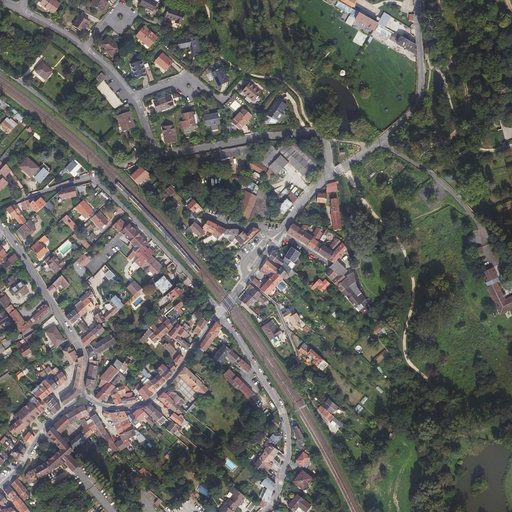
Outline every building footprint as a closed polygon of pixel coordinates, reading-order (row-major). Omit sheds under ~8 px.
[(60,4),(54,0),(43,0),(41,3),(54,12),(60,4)] [(93,0),(95,1),(93,5),(103,9),(106,0),(93,0)] [(157,2),(152,0),(140,0),(139,4),(153,10),(157,2)] [(348,14),(354,17),(354,18),(372,28),(378,19),(375,17),(374,20),(348,5),(349,3),(343,0),(339,0),(338,0),(335,0),(334,3),(348,11),(349,9),(350,10),(348,14)] [(170,8),(167,17),(171,19),(172,17),(175,10),(170,8)] [(175,10),(172,17),(171,19),(177,21),(176,23),(182,26),(186,15),(175,10)] [(89,21),(80,14),(73,24),(82,31),(89,21)] [(374,29),(417,54),(416,44),(394,31),(395,28),(385,22),(383,25),(378,22),(374,29)] [(151,44),(157,37),(145,27),(143,29),(142,28),(140,27),(138,29),(139,30),(136,35),(145,42),(147,41),(151,44)] [(108,36),(101,44),(109,51),(108,52),(113,56),(121,47),(108,36)] [(197,36),(178,40),(180,48),(191,46),(192,53),(190,54),(191,56),(200,54),(197,36)] [(161,52),(154,60),(165,69),(172,60),(161,52)] [(141,60),(131,64),(136,79),(146,75),(141,60)] [(50,72),(40,64),(34,72),(43,80),(50,72)] [(221,66),(212,71),(218,85),(228,80),(221,66)] [(260,93),(249,83),(242,91),(254,100),(260,93)] [(170,95),(154,101),(157,111),(173,105),(170,95)] [(285,104),(277,99),(266,115),(271,118),(272,117),(277,120),(281,114),(280,113),(285,104)] [(250,116),(243,109),(230,122),(237,129),(250,116)] [(183,127),(194,124),(192,111),(182,113),(183,120),(181,120),(183,127)] [(217,112),(202,115),(205,126),(210,125),(211,129),(217,128),(216,123),(219,123),(217,112)] [(134,129),(134,128),(136,127),(131,114),(119,118),(123,127),(126,126),(128,131),(134,129)] [(172,125),(162,127),(165,142),(174,140),(172,125)] [(491,144),(483,148),(487,157),(493,155),(493,153),(502,149),(503,151),(510,148),(506,138),(499,141),(499,143),(492,146),(491,144)] [(269,144),(253,160),(267,169),(281,154),(289,162),(305,177),(319,162),(303,147),(298,153),(291,146),(285,141),(276,150),(269,144)] [(291,146),(298,153),(303,147),(297,141),(291,146)] [(189,156),(192,171),(222,166),(221,158),(249,152),(248,144),(219,150),(189,156)] [(281,154),(267,169),(253,160),(252,159),(249,165),(263,174),(272,182),(277,176),(276,175),(289,162),(281,154)] [(37,167),(27,158),(20,165),(22,167),(20,169),(25,173),(26,173),(29,176),(37,167)] [(81,166),(74,159),(65,168),(74,177),(78,174),(76,172),(81,166)] [(2,163),(0,165),(0,174),(5,177),(11,170),(5,164),(2,163)] [(48,172),(42,167),(33,178),(40,183),(48,172)] [(244,178),(234,208),(239,210),(236,218),(246,222),(249,214),(255,198),(260,187),(251,180),(244,178)] [(329,182),(312,195),(312,199),(323,200),(325,191),(329,191),(329,182)] [(84,191),(82,184),(62,189),(58,193),(63,200),(76,196),(75,193),(84,191)] [(165,191),(169,196),(174,191),(169,186),(165,191)] [(255,198),(249,214),(259,218),(262,219),(273,192),(260,187),(255,198)] [(286,189),(273,202),(276,205),(279,201),(282,203),(291,193),(286,189)] [(291,193),(282,203),(279,201),(276,205),(275,205),(278,207),(276,209),(278,211),(276,212),(275,214),(273,216),(272,217),(273,218),(278,219),(297,198),(291,193)] [(27,201),(30,205),(37,213),(46,204),(41,198),(35,203),(32,199),(27,201)] [(82,215),(85,219),(93,212),(83,200),(75,207),(82,215)] [(188,206),(191,210),(193,212),(198,207),(202,211),(203,210),(193,200),(188,206)] [(6,210),(13,218),(14,217),(17,221),(22,217),(17,211),(16,212),(11,206),(6,210)] [(189,216),(193,221),(197,217),(193,212),(191,210),(189,212),(191,214),(189,216)] [(99,212),(92,219),(100,228),(102,226),(103,228),(106,225),(105,224),(108,221),(99,212)] [(67,215),(63,219),(65,222),(67,221),(77,231),(79,229),(67,215)] [(121,219),(114,226),(120,233),(121,232),(127,226),(121,219)] [(28,221),(18,230),(17,231),(23,238),(29,233),(30,234),(35,230),(32,227),(33,226),(28,221)] [(207,221),(203,227),(204,228),(203,230),(205,232),(206,233),(208,231),(213,234),(218,226),(207,221)] [(189,228),(200,238),(205,232),(203,230),(204,228),(203,227),(201,229),(195,222),(189,228)] [(292,223),(287,232),(299,240),(308,226),(302,225),(300,229),(295,226),(296,224),(292,223)] [(121,232),(131,243),(129,247),(134,252),(134,251),(138,255),(142,250),(146,247),(149,244),(130,224),(127,226),(121,232)] [(213,235),(220,240),(224,236),(231,243),(236,239),(240,234),(239,230),(227,230),(226,230),(218,226),(213,234),(213,235)] [(308,226),(299,240),(305,244),(307,245),(308,243),(313,237),(311,235),(310,236),(305,232),(310,226),(308,226)] [(253,227),(248,232),(245,235),(249,239),(259,230),(253,227)] [(313,237),(308,243),(307,245),(313,250),(318,241),(317,241),(323,233),(322,232),(323,229),(321,228),(320,229),(317,227),(311,235),(313,237)] [(318,241),(313,250),(328,259),(333,252),(337,247),(342,242),(325,231),(320,239),(325,242),(326,240),(325,239),(326,236),(330,239),(333,239),(334,238),(335,239),(328,248),(318,241)] [(240,234),(236,239),(242,246),(249,239),(245,235),(243,232),(240,234)] [(45,234),(38,241),(40,244),(41,243),(48,237),(45,234)] [(78,238),(83,244),(86,241),(81,235),(78,238)] [(38,241),(32,247),(34,249),(34,250),(41,257),(48,251),(41,243),(40,244),(38,241)] [(333,252),(328,259),(333,262),(337,259),(347,250),(342,242),(337,247),(333,252)] [(142,250),(138,255),(137,256),(140,258),(135,263),(140,268),(145,264),(145,263),(151,256),(152,257),(155,254),(150,249),(148,250),(146,247),(142,250)] [(260,271),(268,275),(271,271),(272,272),(275,274),(272,276),(263,286),(255,279),(252,282),(267,295),(284,277),(287,280),(290,278),(289,277),(289,276),(287,274),(291,269),(293,270),(296,265),(294,263),(296,259),(297,260),(299,257),(298,256),(300,252),(292,247),(282,260),(276,254),(278,253),(276,250),(273,251),(268,257),(282,265),(278,269),(266,260),(260,271)] [(134,252),(128,258),(131,261),(137,256),(138,255),(134,251),(134,252)] [(52,254),(44,261),(47,264),(51,268),(52,267),(56,272),(64,264),(60,259),(58,261),(52,254)] [(90,261),(83,254),(76,261),(81,267),(90,261)] [(5,264),(4,265),(6,269),(18,259),(15,255),(8,260),(6,258),(2,261),(5,264)] [(151,256),(145,263),(145,264),(140,268),(141,269),(142,268),(144,270),(148,267),(155,274),(156,273),(158,275),(161,273),(165,269),(163,267),(161,268),(157,264),(158,263),(152,257),(151,256)] [(333,262),(329,266),(331,268),(337,275),(335,277),(331,280),(336,286),(346,277),(345,276),(344,275),(348,272),(337,259),(333,262)] [(81,267),(76,261),(71,266),(81,277),(86,272),(81,267)] [(497,315),(511,307),(511,294),(502,299),(492,281),(493,280),(485,267),(474,272),(478,278),(481,285),(497,315)] [(331,268),(326,274),(331,280),(335,277),(337,275),(331,268)] [(346,277),(336,286),(348,300),(363,317),(370,310),(365,299),(357,286),(354,279),(352,272),(346,277)] [(151,281),(163,294),(172,286),(161,273),(158,275),(151,281)] [(48,289),(51,294),(57,289),(56,288),(57,287),(56,286),(59,282),(61,284),(66,280),(62,275),(48,289)] [(9,283),(13,289),(12,289),(19,299),(28,291),(21,282),(20,283),(16,278),(9,283)] [(322,282),(318,287),(323,292),(330,282),(324,278),(323,279),(324,280),(322,282)] [(319,279),(311,288),(314,291),(318,287),(322,282),(319,279)] [(61,284),(65,289),(70,285),(66,280),(61,284)] [(141,288),(134,281),(126,288),(134,296),(141,288)] [(251,291),(242,303),(255,313),(255,311),(250,307),(257,299),(260,302),(264,297),(261,295),(261,294),(250,284),(247,288),(251,291)] [(168,293),(171,297),(169,298),(171,302),(178,296),(176,292),(180,289),(177,286),(168,293)] [(83,303),(88,311),(90,309),(95,305),(92,299),(95,296),(92,290),(80,299),(81,301),(83,303)] [(115,306),(119,310),(123,306),(114,295),(110,299),(110,301),(109,303),(111,306),(114,305),(115,306)] [(5,296),(0,299),(0,301),(2,305),(8,300),(5,296)] [(2,305),(6,310),(12,305),(8,300),(2,305)] [(181,301),(174,307),(177,311),(184,305),(181,301)] [(75,309),(81,317),(88,311),(83,303),(77,307),(75,309)] [(12,305),(6,310),(8,313),(10,315),(16,310),(12,305)] [(16,310),(10,315),(24,334),(50,309),(48,305),(46,306),(46,305),(44,305),(37,311),(39,313),(29,322),(25,322),(16,310)] [(119,310),(115,306),(108,312),(112,317),(119,310)] [(66,316),(72,324),(76,321),(77,323),(76,323),(84,334),(89,330),(81,317),(75,309),(66,316)] [(0,333),(5,329),(3,326),(11,320),(4,310),(0,313),(0,333)] [(297,323),(301,319),(300,319),(296,313),(292,316),(289,311),(282,316),(285,321),(288,319),(294,326),(298,330),(301,326),(297,323)] [(106,323),(112,317),(108,312),(106,314),(106,316),(104,319),(106,323)] [(100,325),(92,332),(97,338),(97,337),(106,330),(107,328),(106,323),(104,319),(100,313),(94,317),(100,325)] [(192,325),(194,323),(197,319),(195,318),(193,315),(187,321),(184,325),(182,323),(183,322),(182,321),(179,324),(178,324),(168,335),(188,350),(190,345),(190,344),(186,342),(178,336),(179,335),(184,338),(189,331),(188,330),(191,326),(190,325),(191,324),(192,325)] [(157,317),(153,323),(149,328),(139,340),(142,343),(148,337),(154,343),(173,327),(167,320),(165,321),(161,317),(159,319),(157,317)] [(199,321),(196,325),(198,326),(201,329),(202,329),(207,322),(201,317),(198,320),(199,321)] [(262,327),(270,339),(277,335),(280,333),(277,328),(275,329),(270,321),(262,327)] [(209,345),(215,336),(216,337),(220,332),(219,331),(221,327),(216,322),(203,341),(209,345)] [(46,331),(50,338),(51,338),(56,345),(64,340),(55,325),(46,331)] [(303,329),(311,336),(312,335),(310,333),(311,332),(311,330),(306,325),(303,329)] [(92,332),(82,341),(85,347),(97,338),(92,332)] [(277,335),(270,339),(273,343),(278,339),(279,338),(277,335)] [(99,342),(104,350),(110,346),(105,338),(99,342)] [(304,343),(299,338),(295,344),(297,350),(300,347),(301,348),(304,343)] [(164,341),(163,342),(161,344),(171,354),(168,358),(171,360),(173,358),(174,359),(173,360),(178,365),(183,357),(167,342),(166,343),(164,341)] [(199,347),(196,352),(201,355),(204,351),(205,351),(206,350),(209,345),(203,341),(199,347)] [(93,346),(98,353),(104,350),(99,342),(93,346)] [(301,348),(314,360),(312,362),(317,366),(321,361),(323,363),(325,361),(304,343),(301,348)] [(224,344),(212,359),(224,372),(227,368),(221,362),(226,356),(233,363),(238,357),(224,344)] [(85,348),(87,353),(88,356),(89,359),(98,353),(93,346),(91,347),(89,345),(85,348)] [(81,357),(76,349),(74,350),(71,346),(64,350),(73,363),(78,359),(81,357)] [(21,351),(25,356),(32,351),(29,347),(27,348),(26,348),(21,351)] [(98,389),(100,391),(96,397),(102,402),(116,386),(115,385),(120,378),(119,377),(122,375),(121,374),(127,365),(126,363),(129,358),(131,359),(132,360),(135,355),(132,351),(123,363),(117,359),(113,366),(112,365),(103,375),(98,389)] [(78,366),(77,371),(73,388),(81,389),(82,385),(84,371),(84,358),(84,356),(81,357),(78,359),(79,363),(78,366)] [(233,363),(237,366),(238,365),(242,369),(242,370),(246,373),(251,368),(238,357),(233,363)] [(89,361),(90,365),(86,388),(93,389),(98,362),(89,361)] [(321,361),(317,366),(322,370),(328,364),(325,361),(323,363),(321,361)] [(134,388),(142,396),(146,400),(153,395),(151,393),(156,388),(157,390),(166,381),(173,374),(176,368),(171,363),(167,367),(166,366),(165,367),(162,365),(156,371),(159,374),(152,382),(149,378),(148,380),(149,381),(144,386),(140,382),(134,388)] [(42,365),(47,372),(48,373),(52,370),(50,367),(47,369),(44,364),(42,365)] [(138,372),(141,374),(142,372),(148,376),(148,377),(152,372),(143,365),(138,372)] [(179,374),(195,390),(196,390),(202,396),(209,389),(185,366),(179,374)] [(57,375),(63,383),(68,380),(62,371),(56,367),(52,370),(55,373),(57,375)] [(224,377),(243,395),(248,400),(253,394),(229,370),(226,374),(224,377)] [(0,382),(0,393),(12,411),(16,416),(17,415),(20,420),(25,425),(26,427),(42,412),(36,406),(30,400),(26,396),(12,374),(0,382)] [(53,379),(58,387),(63,383),(57,375),(53,379)] [(46,379),(54,390),(58,387),(53,379),(50,381),(49,379),(47,378),(46,379)] [(45,386),(50,393),(54,390),(46,379),(42,382),(45,386)] [(32,392),(35,396),(36,397),(38,397),(39,397),(42,400),(48,395),(50,393),(45,386),(40,390),(37,387),(32,392)] [(112,396),(116,405),(123,403),(122,400),(121,398),(124,397),(122,393),(123,393),(124,394),(125,394),(125,387),(115,390),(112,392),(114,394),(112,396)] [(70,393),(60,400),(64,405),(72,400),(80,393),(81,389),(73,388),(70,393)] [(169,418),(174,421),(180,425),(185,419),(183,417),(184,416),(181,414),(184,410),(180,407),(185,401),(176,393),(167,391),(165,394),(163,392),(158,399),(175,413),(175,412),(179,416),(178,417),(174,413),(169,418)] [(42,400),(48,406),(50,409),(52,407),(53,406),(54,405),(57,403),(53,398),(51,399),(48,395),(42,400)] [(36,406),(42,412),(47,408),(48,406),(42,400),(40,402),(34,397),(30,400),(36,406)] [(321,406),(335,417),(341,409),(328,398),(324,403),(323,402),(320,405),(321,406)] [(52,407),(50,409),(53,412),(55,414),(61,407),(57,403),(54,405),(53,406),(52,407)] [(93,408),(84,405),(65,415),(61,418),(53,426),(47,433),(61,449),(59,451),(44,463),(28,473),(28,474),(26,476),(26,477),(26,479),(29,483),(38,478),(39,479),(62,465),(65,469),(69,467),(73,472),(76,469),(80,466),(69,453),(73,450),(73,449),(80,443),(81,444),(82,444),(84,442),(86,445),(91,442),(87,437),(93,433),(87,422),(84,417),(89,414),(93,408)] [(150,405),(142,408),(137,410),(144,419),(152,427),(154,424),(147,417),(148,416),(147,414),(147,413),(157,422),(158,421),(161,423),(165,418),(150,405)] [(318,409),(322,415),(329,421),(332,417),(336,420),(337,419),(335,417),(321,406),(318,409)] [(111,416),(120,435),(123,442),(122,442),(120,440),(115,443),(121,450),(133,443),(131,440),(129,442),(128,439),(136,436),(135,434),(136,432),(140,435),(139,436),(142,438),(144,436),(135,428),(134,430),(133,429),(132,429),(130,423),(127,419),(128,418),(135,425),(139,422),(142,425),(144,424),(141,421),(142,420),(136,411),(132,416),(128,411),(110,414),(104,411),(103,415),(108,417),(111,416)] [(118,449),(114,445),(111,441),(96,416),(91,419),(96,427),(98,430),(94,432),(101,441),(100,442),(101,443),(102,443),(107,449),(106,450),(107,451),(112,448),(116,452),(118,449)] [(87,422),(93,433),(94,432),(98,430),(96,427),(91,419),(87,422)] [(20,420),(9,429),(13,434),(16,432),(18,434),(26,427),(25,425),(20,420)] [(172,422),(166,429),(172,435),(179,427),(172,422)] [(292,428),(299,440),(300,439),(301,441),(303,440),(302,438),(303,438),(298,429),(296,426),(292,428)] [(276,430),(268,439),(274,444),(282,436),(276,430)] [(157,437),(154,433),(151,431),(148,433),(155,439),(157,437)] [(4,446),(10,451),(11,450),(15,446),(5,437),(2,442),(5,445),(4,446)] [(267,447),(264,450),(265,451),(275,459),(277,456),(275,454),(276,453),(277,454),(279,451),(267,442),(265,445),(267,447)] [(18,449),(17,451),(16,453),(13,451),(11,455),(21,462),(23,455),(26,450),(21,445),(18,449)] [(305,450),(297,461),(304,466),(312,456),(305,450)] [(0,454),(0,457),(4,461),(9,457),(3,451),(0,454)] [(265,451),(259,457),(272,468),(274,466),(271,462),(272,461),(273,462),(275,459),(265,451)] [(259,457),(257,460),(258,462),(255,466),(264,473),(267,469),(269,471),(272,468),(259,457)] [(302,470),(297,476),(303,482),(305,480),(308,483),(312,478),(302,470)] [(11,484),(20,496),(24,501),(30,495),(19,481),(22,478),(20,476),(11,484)] [(293,481),(303,490),(307,485),(303,482),(297,476),(293,481)] [(262,498),(261,499),(262,500),(259,506),(262,508),(268,502),(276,483),(271,480),(269,485),(267,489),(266,489),(262,498)] [(17,509),(20,511),(29,511),(27,509),(9,486),(4,491),(10,499),(17,509)] [(229,498),(226,503),(235,510),(239,504),(240,504),(246,497),(233,486),(229,491),(233,495),(230,499),(229,498)] [(288,507),(294,511),(301,511),(303,510),(305,511),(306,511),(311,507),(298,495),(288,507)] [(131,497),(126,503),(127,505),(128,509),(135,504),(131,497)]
